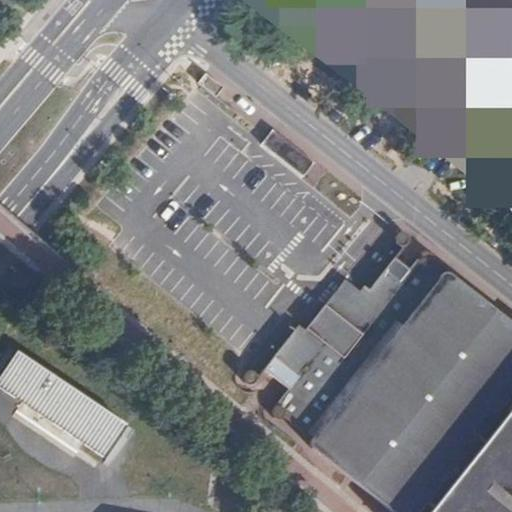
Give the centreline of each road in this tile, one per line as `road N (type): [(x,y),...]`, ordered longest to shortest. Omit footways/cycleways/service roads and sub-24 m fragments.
road 1 (unclassified): [(511,285),(170,17)]
road 2 (secondary): [(0,224),(170,17)]
road 3 (unclassified): [(170,17),(110,21),(58,51)]
